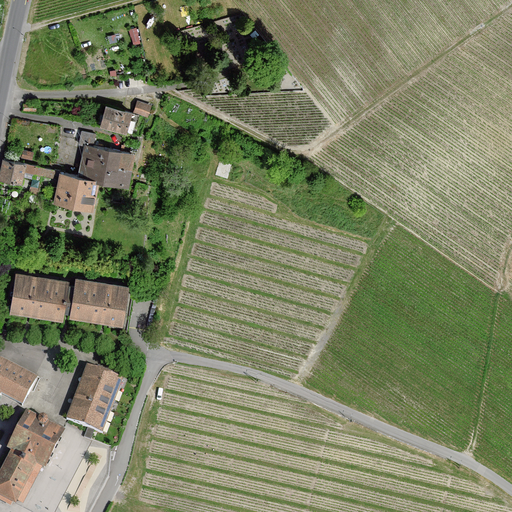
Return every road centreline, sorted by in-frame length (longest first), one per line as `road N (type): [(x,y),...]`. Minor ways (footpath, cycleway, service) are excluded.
road 1 (track): [(166,87),(290,150),(315,150),(511,6)]
road 2 (unclassified): [(511,490),(464,459),(307,393),(159,353)]
road 3 (track): [(511,242),(464,459)]
road 4 (unclassified): [(2,91),(114,94),(196,82)]
road 5 (residential): [(159,353),(98,511)]
road 6 (track): [(133,0),(14,30)]
